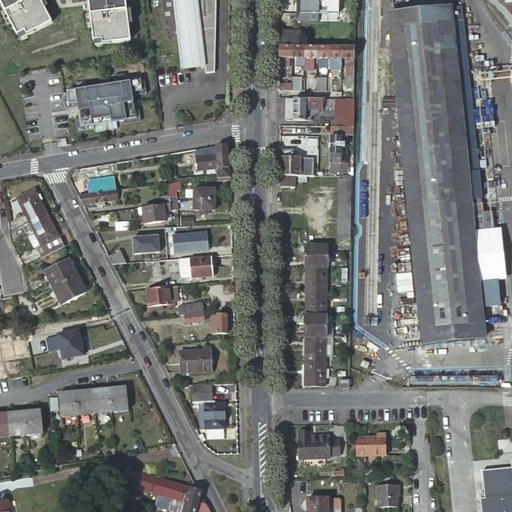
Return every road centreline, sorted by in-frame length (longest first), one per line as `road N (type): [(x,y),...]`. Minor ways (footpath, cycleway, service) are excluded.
road 1 (secondary): [(262,396),(256,132)]
road 2 (residential): [(53,163),(145,360)]
road 3 (unknown): [(511,349),(496,358),(397,359),(308,396)]
road 4 (unclassified): [(256,132),(53,163)]
road 5 (unknown): [(175,142),(171,99),(222,80),(224,0)]
road 6 (residential): [(262,396),(417,395)]
road 7 (residential): [(145,360),(0,390)]
road 8 (secondary): [(256,132),(257,0)]
